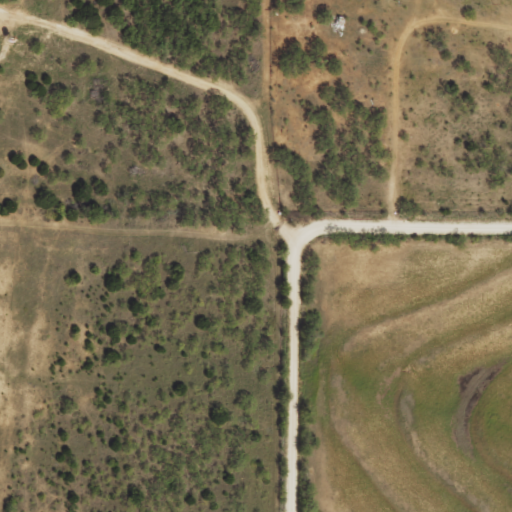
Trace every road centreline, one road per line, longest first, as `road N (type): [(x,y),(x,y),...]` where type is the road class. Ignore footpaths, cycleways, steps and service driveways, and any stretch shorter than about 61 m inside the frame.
road 1 (residential): [(292,511),(295,255)]
road 2 (residential): [(295,255),(331,232),(511,234)]
